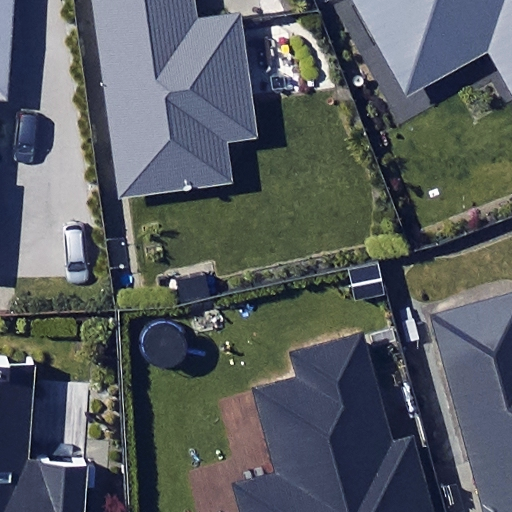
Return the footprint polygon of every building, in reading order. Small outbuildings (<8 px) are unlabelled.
[(0,0),(0,97),(9,98),(16,0),(0,0)] [(92,0),(122,201),(233,184),(227,144),(261,139),(242,8),(197,14),(194,0),(92,0)] [(511,0),(346,0),(406,103),(486,57),(511,103),(511,0)] [(355,301),(386,295),(378,262),(349,268),(355,301)] [(211,299),(205,276),(178,284),(184,305),(211,299)] [(511,511),(511,296),(433,317),(483,511),(511,511)] [(439,511),(418,432),(391,439),(362,333),(291,352),(298,379),(252,391),(274,472),(231,483),(238,511),(439,511)] [(87,511),(91,466),(30,462),(37,365),(0,362),(0,511),(87,511)]
